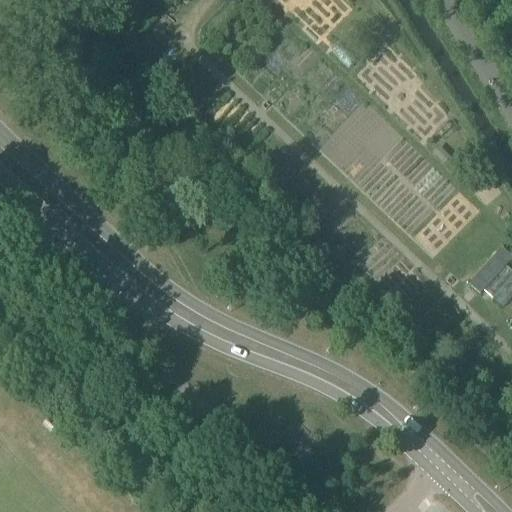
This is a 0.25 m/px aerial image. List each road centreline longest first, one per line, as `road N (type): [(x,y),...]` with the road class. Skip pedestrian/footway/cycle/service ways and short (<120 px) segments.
road 1 (secondary): [(498,511),(369,391),(228,330),(168,294),(0,136)]
road 2 (secondary): [(0,170),(183,334),(326,390),(371,418),(471,511)]
road 3 (track): [(206,0),(146,63),(511,406)]
road 4 (unclassified): [(511,101),(445,0)]
